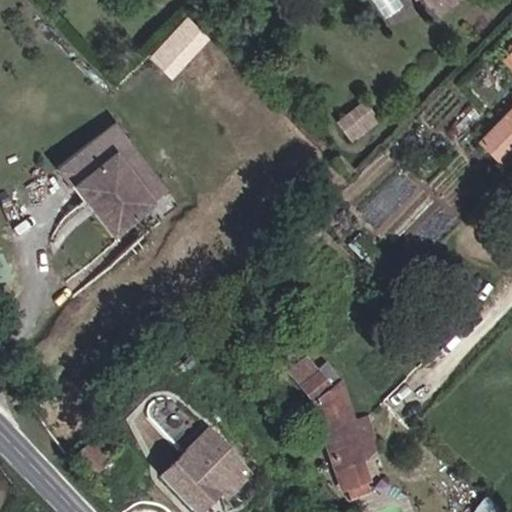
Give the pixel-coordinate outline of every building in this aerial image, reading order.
[(403,0),(372,0),(385,17),(406,3),(403,0)] [(417,0),(425,4),(432,15),(448,5),(444,0),(417,0)] [(171,38),(157,25),(140,43),(154,56),(171,38)] [(318,102),(305,112),(321,128),(333,118),(318,102)] [(387,122),(369,102),(352,114),(370,136),(387,122)] [(511,106),(485,134),(505,155),(511,147),(511,106)] [(34,163),(46,179),(52,174),(89,145),(131,198),(147,186),(92,117),(34,163)] [(94,228),(131,198),(89,145),(52,174),(94,228)] [(89,232),(94,228),(52,174),(46,179),(89,232)] [(304,399),(327,390),(321,374),(294,385),(304,399)] [(344,490),(377,477),(365,442),(353,407),(339,385),(327,390),(304,399),(323,425),(344,490)] [(230,429),(247,411),(235,400),(215,420),(230,429)] [(185,455),(163,477),(198,511),(221,490),(226,495),(250,471),(209,431),(191,448),(185,455)] [(377,477),(391,468),(379,437),(365,442),(377,477)] [(99,441),(79,457),(98,477),(116,460),(99,441)] [(181,451),(185,455),(191,448),(187,445),(181,451)]
